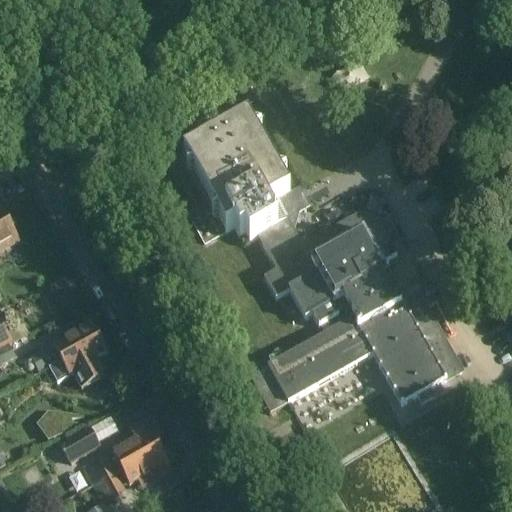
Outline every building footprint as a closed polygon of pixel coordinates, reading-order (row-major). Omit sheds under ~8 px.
[(206,147),(183,160),(207,204),(225,236),(234,231),(239,241),(245,238),(249,245),(258,241),(272,266),(276,273),(263,281),(275,302),(288,295),(304,324),(314,319),(324,337),(257,375),(277,412),(288,406),(373,359),(401,408),(417,399),(421,407),(434,400),(430,392),(445,383),(447,386),(462,377),(425,312),(435,307),(435,306),(427,293),(418,276),(400,244),(390,250),(375,224),(359,219),(304,251),(294,234),(298,218),(309,212),(299,194),(289,199),(247,124),(220,139),(212,125),(198,133),(206,147)] [(309,209),(333,196),(325,182),(302,195),(309,209)] [(0,254),(6,250),(18,243),(1,214),(0,214),(0,254)] [(0,353),(6,350),(6,349),(13,345),(0,319),(0,353)] [(33,353),(24,358),(35,377),(42,373),(42,374),(48,370),(49,372),(100,345),(91,327),(52,348),(52,349),(45,353),(43,348),(33,353)] [(100,345),(49,372),(53,378),(56,385),(69,379),(73,377),(81,392),(93,385),(105,378),(102,372),(97,364),(108,358),(100,345)] [(6,350),(0,353),(0,366),(12,360),(6,350)] [(37,432),(49,447),(83,426),(83,417),(48,417),(37,432)] [(93,467),(83,473),(91,490),(120,475),(161,455),(150,435),(144,425),(130,432),(136,443),(123,450),(111,457),(93,467)] [(89,432),(59,449),(70,467),(99,451),(98,449),(90,435),(89,432)] [(167,466),(161,455),(91,490),(100,510),(103,509),(125,497),(123,491),(128,488),(129,490),(137,486),(141,492),(157,483),(153,475),(167,466)] [(497,511),(495,473),(477,475),(479,511),(497,511)] [(69,481),(77,495),(89,489),(81,474),(69,481)]
